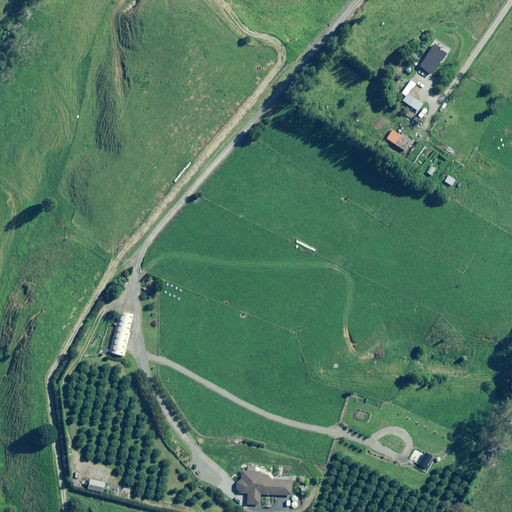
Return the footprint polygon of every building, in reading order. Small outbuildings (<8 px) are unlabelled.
[(427,54),(421,51),(418,59),(423,61),(427,54)] [(414,69),(407,65),(403,72),(410,76),(425,84),(431,72),(423,68),(420,73),(414,69)] [(421,104),(413,98),(408,106),(417,111),(421,104)] [(399,135),(392,130),(386,139),(394,145),(404,151),(410,142),(399,135)] [(454,180),(448,176),(444,182),(451,186),(454,180)] [(133,315),(120,312),(110,353),(123,356),(133,315)] [(424,455),(416,450),(411,459),(420,463),(424,455)] [(255,472),(255,465),(246,465),(246,472),(241,472),(241,479),(237,483),(236,490),(240,493),(248,493),(247,505),(260,505),(261,495),(291,496),(291,480),(269,480),(269,476),(261,476),(261,472),(255,472)] [(88,478),(86,489),(101,492),(103,481),(88,478)]
